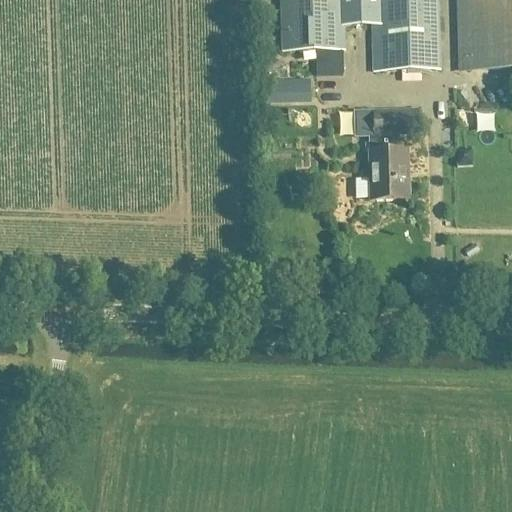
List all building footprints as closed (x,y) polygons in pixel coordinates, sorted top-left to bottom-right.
[(380,0),(283,0),(285,54),(317,53),(318,77),(343,76),(342,27),(381,26),(380,0)] [(436,0),(380,0),(381,26),(382,73),(438,71),(436,0)] [(511,0),(458,0),(461,71),(511,69),(511,0)] [(415,136),(415,113),(354,114),(355,138),(369,138),(369,154),(378,153),(378,150),(400,150),(399,137),(415,136)] [(369,154),(370,203),(409,202),(408,152),(400,153),(400,150),(378,150),(378,153),(369,154)] [(301,167),(296,181),(309,186),(314,171),(301,167)]
